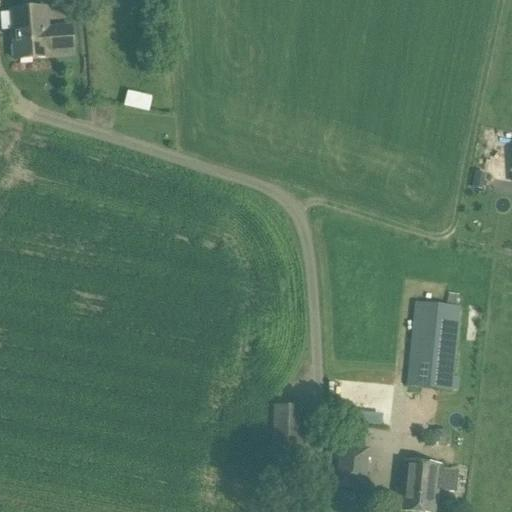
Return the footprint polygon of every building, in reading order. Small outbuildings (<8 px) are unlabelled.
[(51,60),(50,57),(74,55),(72,28),(48,30),(47,11),(12,14),(16,62),(51,60)] [(127,93),(124,109),(149,114),(152,98),(127,93)] [(481,191),(483,184),(472,183),(471,190),(481,191)] [(463,308),(416,303),(407,389),(454,393),(463,308)] [(302,470),(304,410),(276,409),(274,469),(302,470)] [(447,432),(433,431),(433,444),(446,445),(447,432)] [(364,493),(368,451),(339,448),(335,490),(364,493)] [(395,511),(396,511),(437,511),(439,492),(455,493),(457,474),(441,472),(442,468),(405,464),(402,494),(397,493),(395,511)]
